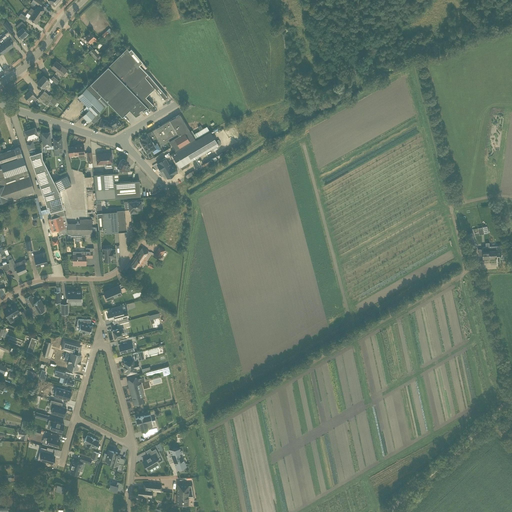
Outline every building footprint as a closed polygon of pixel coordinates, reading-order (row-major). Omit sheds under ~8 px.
[(287,0),(276,8),(288,25),(302,14),(292,0),(287,0)] [(35,14),(36,14),(36,15),(39,17),(44,10),(38,6),(36,9),(36,8),(34,10),(31,8),(29,10),(35,14)] [(31,15),(29,19),(36,24),(40,18),(39,17),(36,15),(36,14),(35,14),(29,10),(27,13),(31,15)] [(2,24),(8,31),(9,33),(10,33),(13,30),(6,21),(2,24)] [(25,25),(22,21),(16,26),(19,30),(17,32),(19,35),(17,36),(18,37),(21,40),(26,35),(28,33),(23,28),(25,25)] [(0,39),(0,41),(7,50),(13,45),(9,39),(8,39),(12,36),(10,33),(9,33),(8,31),(4,34),(5,35),(0,39)] [(109,34),(106,31),(101,36),(104,39),(109,34)] [(96,38),(94,36),(91,32),(85,37),(90,43),(93,40),(95,43),(98,40),(96,38)] [(98,62),(102,59),(93,48),(89,52),(98,62)] [(134,58),(127,48),(108,66),(112,71),(134,93),(149,108),(149,107),(151,105),(153,104),(145,97),(154,88),(164,99),(167,96),(147,73),(137,63),(137,62),(134,58)] [(86,50),(77,61),(80,64),(89,55),(87,53),(88,52),(86,50)] [(67,70),(56,61),(51,67),(57,71),(63,75),(67,70)] [(149,107),(149,108),(134,93),(112,71),(108,66),(90,84),(109,103),(122,116),(129,109),(135,115),(140,113),(139,111),(141,109),(143,111),(148,108),(149,108),(148,108),(149,108),(149,107)] [(48,79),(44,75),(37,82),(45,89),(49,85),(47,83),(49,81),(51,83),(53,81),(49,78),(48,79)] [(87,87),(78,97),(90,109),(82,116),(88,122),(104,107),(105,108),(109,103),(90,84),(87,87)] [(33,94),(30,90),(24,95),(29,100),(34,106),(37,103),(35,101),(37,99),(33,94)] [(41,93),(50,101),(54,105),(58,101),(54,97),(50,94),(50,95),(44,90),(41,93)] [(50,101),(41,93),(39,97),(44,101),(43,102),(47,105),(50,101)] [(180,114),(172,119),(152,130),(161,145),(166,143),(169,141),(175,151),(192,141),(193,142),(210,131),(207,126),(192,135),(180,114)] [(121,125),(116,117),(108,122),(107,122),(108,121),(101,119),(99,126),(105,128),(105,127),(112,129),(112,130),(121,125)] [(35,127),(24,131),(27,139),(28,142),(26,143),(28,150),(35,148),(33,144),(32,141),(39,139),(38,135),(35,127)] [(193,142),(177,151),(170,155),(174,163),(176,162),(179,167),(196,157),(218,144),(210,131),(193,142)] [(41,142),(42,151),(42,152),(45,152),(46,146),(51,145),(50,132),(42,133),(43,141),(41,142)] [(143,141),(140,142),(145,150),(144,150),(146,153),(146,152),(147,153),(153,150),(154,153),(161,149),(157,143),(154,145),(154,144),(153,142),(152,142),(147,134),(141,137),(143,141)] [(62,147),(61,136),(57,137),(57,136),(54,136),(54,137),(53,137),(54,148),(59,148),(59,153),(62,152),(62,147)] [(74,146),(69,147),(69,156),(74,155),(84,154),(84,149),(84,144),(78,145),(74,145),(74,146)] [(0,153),(0,162),(2,168),(5,176),(27,169),(19,147),(0,153)] [(40,186),(54,181),(42,158),(42,152),(42,151),(30,155),(40,186)] [(111,153),(96,154),(97,164),(112,163),(111,153)] [(120,168),(120,172),(130,171),(129,166),(126,165),(127,163),(126,162),(125,161),(125,160),(123,159),(121,159),(117,167),(120,168)] [(167,178),(177,172),(173,165),(170,167),(166,159),(159,163),(157,164),(161,171),(163,170),(167,178)] [(2,168),(0,168),(0,202),(11,199),(34,191),(27,169),(5,176),(2,168)] [(116,198),(114,182),(113,172),(103,173),(104,188),(95,189),(96,199),(116,198)] [(60,178),(65,188),(71,184),(66,175),(60,178)] [(54,181),(59,191),(65,188),(60,178),(54,181)] [(116,198),(140,196),(139,180),(114,182),(116,198)] [(44,195),(59,191),(54,181),(40,186),(43,195),(44,195)] [(48,206),(62,202),(59,191),(44,195),(47,207),(48,206)] [(141,200),(128,201),(129,210),(130,210),(130,212),(135,212),(136,212),(137,212),(137,209),(142,209),(142,206),(142,205),(143,205),(143,204),(144,204),(144,203),(143,202),(143,201),(142,201),(141,201),(141,200)] [(51,218),(65,215),(63,208),(62,202),(48,206),(50,212),(51,218)] [(125,210),(120,210),(117,210),(117,211),(118,232),(127,231),(126,231),(125,210)] [(102,213),(97,213),(98,229),(103,229),(104,233),(118,232),(117,211),(102,212),(102,213)] [(51,218),(49,219),(50,224),(52,231),(58,230),(59,234),(59,233),(60,235),(68,233),(67,223),(65,215),(51,218)] [(80,233),(80,227),(92,227),(92,219),(76,219),(76,223),(68,223),(67,223),(68,233),(80,233)] [(490,246),(490,250),(491,257),(497,257),(497,256),(501,256),(501,250),(502,250),(501,245),(490,246)] [(160,258),(165,250),(159,246),(154,255),(160,258)] [(148,251),(142,247),(130,266),(137,270),(147,254),(146,253),(148,251)] [(73,254),(73,265),(86,265),(86,257),(92,257),(92,251),(94,251),(94,248),(86,248),(86,251),(78,251),(78,254),(73,254)] [(103,261),(106,261),(106,262),(107,262),(108,262),(109,262),(110,261),(110,260),(110,258),(116,258),(115,249),(112,249),(111,248),(102,249),(103,261)] [(42,257),(34,259),(36,266),(44,265),(48,264),(46,256),(45,256),(44,252),(41,253),(42,257)] [(27,263),(25,259),(18,262),(20,266),(16,268),(19,274),(23,272),(26,270),(24,265),(27,263)] [(111,288),(103,291),(107,300),(118,296),(118,295),(117,292),(120,291),(118,285),(111,288)] [(67,291),(67,301),(71,301),(71,304),(76,304),(76,301),(82,301),(82,291),(75,291),(75,290),(71,290),(71,291),(67,291)] [(31,295),(25,298),(30,307),(30,306),(33,311),(36,310),(38,313),(44,310),(45,311),(49,309),(45,304),(44,305),(43,303),(40,299),(37,301),(35,302),(34,300),(31,295)] [(19,311),(15,304),(3,311),(6,315),(8,318),(11,323),(14,321),(12,316),(19,311)] [(112,311),(108,312),(109,318),(115,317),(115,319),(117,319),(118,323),(128,320),(127,316),(128,316),(127,311),(123,312),(122,308),(117,309),(117,308),(112,309),(112,311)] [(26,311),(24,309),(20,311),(25,318),(29,315),(26,311)] [(81,323),(79,330),(82,331),(82,332),(86,333),(86,332),(90,334),(90,332),(91,332),(92,328),(91,328),(92,326),(88,325),(88,324),(89,324),(91,319),(78,319),(77,322),(81,323)] [(130,326),(129,321),(117,324),(118,329),(112,330),(113,333),(112,334),(113,338),(114,337),(114,338),(119,337),(119,338),(125,336),(124,335),(125,335),(124,331),(123,329),(126,328),(126,327),(130,326)] [(118,344),(121,354),(121,353),(134,350),(132,341),(135,340),(134,336),(127,338),(128,342),(119,344),(118,344)] [(37,339),(32,337),(27,350),(32,352),(37,339)] [(64,340),(62,348),(73,351),(76,343),(64,340)] [(0,343),(0,348),(5,350),(4,351),(9,352),(11,347),(0,343)] [(69,362),(67,367),(77,369),(79,364),(78,364),(79,360),(80,360),(81,355),(79,354),(71,352),(69,362)] [(136,352),(130,354),(131,360),(123,362),(124,366),(123,366),(124,370),(125,369),(126,373),(135,371),(134,368),(138,367),(136,361),(135,357),(138,357),(136,352)] [(38,374),(26,369),(25,374),(37,379),(38,374)] [(56,370),(54,375),(55,375),(60,377),(64,378),(62,382),(73,385),(75,380),(73,379),(72,379),(73,375),(73,374),(66,372),(65,372),(65,373),(61,372),(56,370)] [(129,381),(128,381),(129,385),(134,404),(143,402),(142,401),(137,383),(144,381),(143,377),(136,379),(135,377),(128,379),(129,381)] [(56,387),(53,395),(68,399),(70,391),(56,387)] [(51,400),(49,407),(52,408),(51,413),(64,416),(66,408),(61,406),(60,406),(61,403),(62,403),(51,400)] [(47,420),(48,415),(37,412),(35,417),(47,420)] [(136,418),(137,424),(138,424),(137,424),(139,423),(141,431),(148,429),(149,435),(150,435),(158,430),(157,427),(153,428),(151,420),(152,420),(150,414),(145,416),(144,415),(145,415),(137,417),(138,417),(136,418)] [(62,432),(64,424),(60,422),(57,421),(57,422),(53,421),(49,420),(48,424),(52,425),(51,429),(62,432)] [(20,439),(26,440),(28,432),(18,430),(17,435),(21,436),(20,439)] [(47,444),(57,447),(60,439),(54,437),(54,436),(46,434),(45,438),(48,439),(47,444)] [(87,435),(83,441),(87,443),(86,445),(91,447),(92,446),(95,448),(99,441),(95,439),(91,436),(91,437),(87,435)] [(41,447),(39,454),(42,455),(40,460),(47,462),(47,461),(53,463),(55,457),(51,456),(52,454),(46,453),(47,448),(41,447)] [(148,469),(158,463),(156,458),(160,456),(155,448),(151,451),(153,454),(146,458),(147,459),(143,461),(148,469)] [(169,449),(166,450),(169,458),(172,457),(176,467),(176,466),(176,465),(177,465),(179,471),(184,471),(183,466),(185,465),(182,455),(184,454),(182,449),(171,453),(170,448),(169,449)] [(118,452),(108,449),(107,453),(104,452),(103,458),(108,460),(109,458),(115,460),(114,463),(117,464),(120,454),(117,453),(118,452)] [(78,460),(90,463),(91,457),(79,454),(78,460)] [(70,472),(78,475),(82,463),(73,461),(72,464),(71,467),(70,472)] [(109,489),(112,490),(117,492),(117,490),(120,491),(122,484),(117,482),(116,486),(110,484),(109,489)] [(54,490),(62,493),(64,487),(56,484),(54,490)] [(142,497),(144,497),(149,498),(151,498),(152,490),(161,491),(161,485),(146,484),(145,488),(139,487),(138,496),(142,496),(142,497)] [(191,484),(177,484),(176,505),(188,505),(189,497),(194,497),(191,484)]
